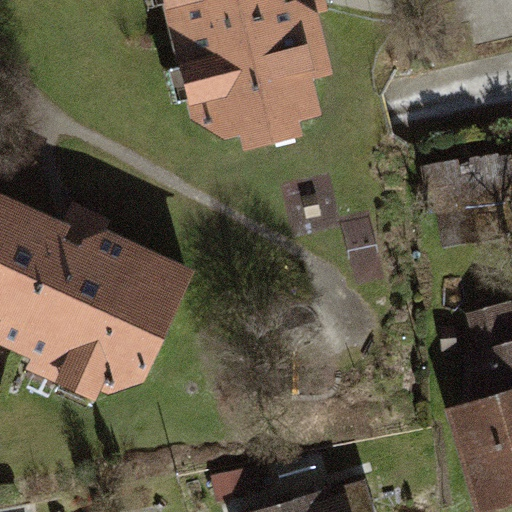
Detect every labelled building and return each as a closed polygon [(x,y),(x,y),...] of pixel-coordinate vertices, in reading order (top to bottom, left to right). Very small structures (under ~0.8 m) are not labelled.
[(176,0),(197,115),(236,143),(256,141),(259,154),(320,140),(319,123),(338,115),(330,80),(344,72),(326,0),(176,0)] [(511,192),(511,167),(509,152),(424,168),(432,207),(511,192)] [(0,341),(46,360),(44,375),(111,397),(159,380),(205,270),(81,210),(75,222),(12,197),(8,209),(0,205),(0,341)] [(470,400),(452,405),(485,509),(511,500),(511,301),(469,315),(481,355),(458,362),(470,400)] [(260,463),(210,479),(220,511),(371,511),(362,482),(275,510),(260,463)]
